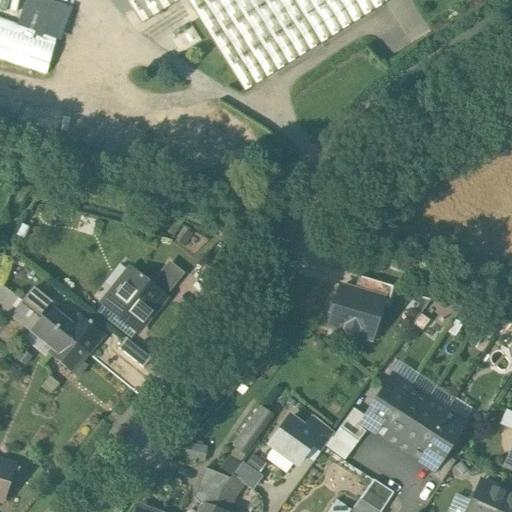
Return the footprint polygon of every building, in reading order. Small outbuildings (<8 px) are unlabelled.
[(0,21),(0,58),(45,72),(65,7),(41,0),(27,0),(19,27),(0,21)] [(383,0),(125,0),(141,24),(179,0),(185,0),(244,92),(386,3),(383,0)] [(170,292),(186,271),(171,260),(155,280),(170,292)] [(163,298),(130,272),(103,305),(136,332),(163,298)] [(393,287),(358,277),(354,291),(382,300),(381,302),(388,304),(393,287)] [(14,295),(0,284),(0,302),(4,306),(14,295)] [(354,291),(340,287),(328,328),(362,338),(366,324),(374,326),(381,302),(382,300),(354,291)] [(51,304),(33,289),(22,302),(27,306),(41,317),(51,304)] [(22,302),(14,295),(4,306),(3,309),(16,319),(27,306),(22,302)] [(64,314),(51,304),(41,317),(63,335),(70,326),(61,318),(64,314)] [(41,317),(27,306),(16,319),(30,331),(41,317)] [(63,335),(41,317),(30,331),(52,349),(64,336),(63,335)] [(102,336),(78,317),(70,326),(63,335),(64,336),(87,355),(102,336)] [(158,349),(140,334),(132,345),(150,359),(158,349)] [(87,355),(64,336),(52,349),(48,355),(76,377),(84,367),(80,363),(87,355)] [(132,345),(125,339),(117,349),(142,368),(150,359),(132,345)] [(30,361),(22,356),(16,366),(24,371),(30,361)] [(391,377),(378,397),(375,397),(373,400),(374,404),(365,417),(361,424),(364,426),(374,433),(380,424),(385,428),(410,389),(391,377)] [(410,389),(385,428),(389,431),(384,439),(397,447),(428,400),(410,389)] [(428,400),(397,447),(410,456),(416,448),(420,451),(446,412),(428,400)] [(260,408),(241,434),(253,442),(272,416),(260,408)] [(353,409),(339,428),(358,443),(366,432),(362,430),(364,426),(361,424),(365,417),(353,409)] [(446,412),(420,451),(425,454),(420,462),(433,470),(434,471),(444,455),(447,451),(450,450),(452,447),(451,444),(464,424),(446,412)] [(334,434),(312,416),(303,428),(317,438),(311,446),(320,453),(334,434)] [(303,428),(289,418),(269,445),(297,465),(311,446),(317,438),(303,428)] [(246,445),(238,440),(232,447),(241,453),(246,445)] [(189,441),(185,457),(206,462),(210,446),(189,441)] [(454,462),(444,455),(434,471),(433,470),(429,476),(441,484),(454,462)] [(240,465),(230,457),(221,469),(232,476),(232,475),(240,465)] [(0,491),(9,464),(0,461),(0,491)] [(229,479),(205,469),(199,485),(220,493),(223,488),(229,479)] [(244,484),(232,475),(232,476),(229,479),(223,488),(234,497),(244,484)] [(381,511),(393,494),(373,480),(352,509),(355,511),(381,511)] [(220,493),(199,485),(194,498),(199,504),(201,505),(202,504),(214,508),(219,494),(220,493)] [(482,485),(469,511),(503,511),(510,497),(482,485)] [(229,511),(234,497),(223,488),(220,493),(219,494),(214,508),(224,511),(229,511)] [(511,511),(511,498),(510,497),(503,511),(511,511)]
